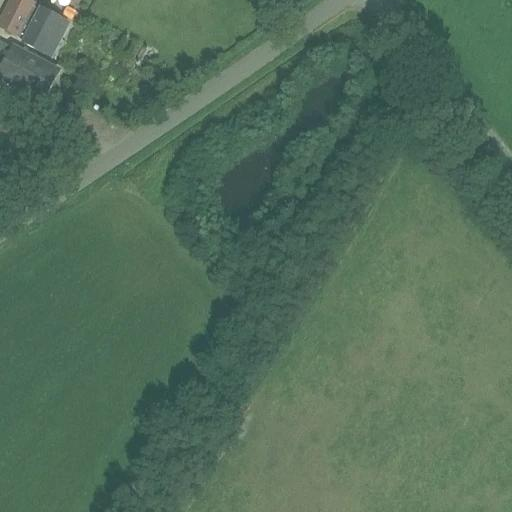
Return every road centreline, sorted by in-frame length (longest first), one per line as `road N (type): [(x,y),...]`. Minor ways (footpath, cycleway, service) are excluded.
road 1 (unclassified): [(0,232),(339,0)]
road 2 (unclassified): [(511,161),(376,0)]
